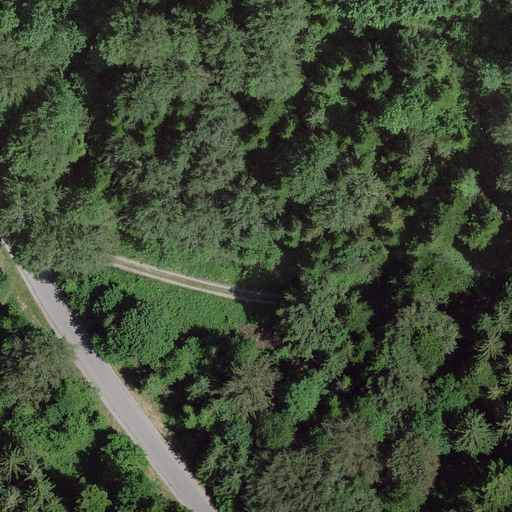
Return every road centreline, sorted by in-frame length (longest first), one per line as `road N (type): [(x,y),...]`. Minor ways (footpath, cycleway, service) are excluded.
road 1 (track): [(511,306),(259,296),(81,249),(30,259)]
road 2 (unclassified): [(0,210),(96,370),(209,511)]
